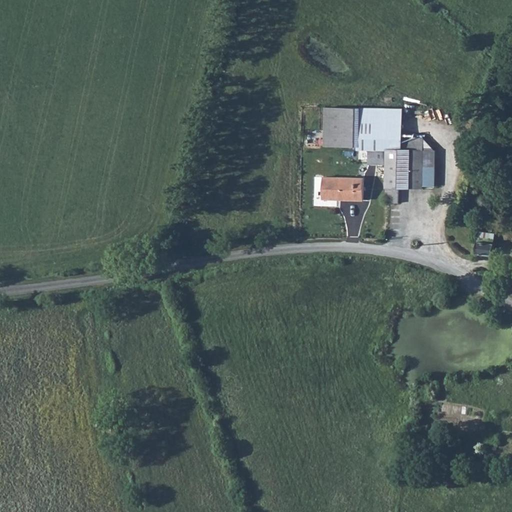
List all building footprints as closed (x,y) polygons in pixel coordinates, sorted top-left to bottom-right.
[(354,139),(357,100),(327,98),(323,136),(354,139)] [(387,147),(388,133),(360,130),(359,145),(368,146),(366,159),(383,160),(384,147),(387,147)] [(425,136),(388,133),(387,147),(424,150),(425,136)] [(387,147),(384,184),(421,187),(421,182),(423,170),(424,150),(387,147)] [(366,193),(367,170),(324,168),(323,191),(366,193)] [(489,250),(490,236),(472,235),(471,250),(489,250)]
